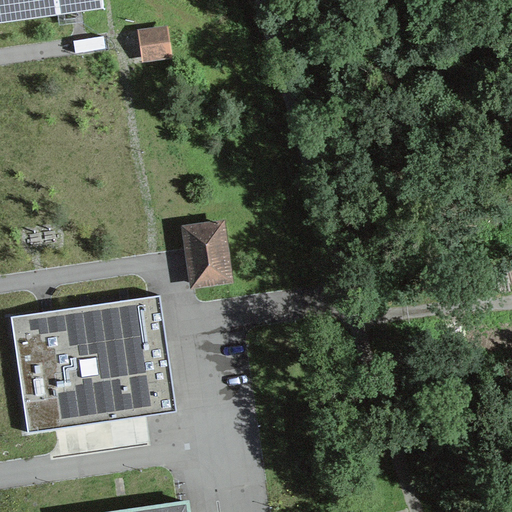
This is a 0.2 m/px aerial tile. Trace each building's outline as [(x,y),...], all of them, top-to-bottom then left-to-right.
[(103,0),(0,0),(0,20),(104,5),(103,0)] [(169,25),(140,29),(143,59),(173,56),(169,25)] [(224,221),(183,227),(192,289),(233,283),(224,221)] [(164,293),(15,314),(31,428),(181,406),(164,293)] [(190,511),(189,503),(124,511),(190,511)]
